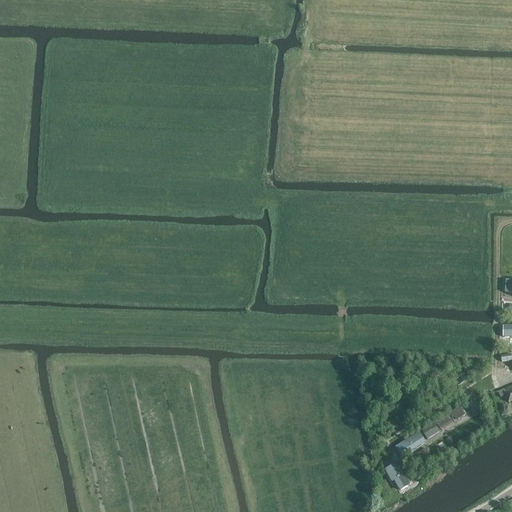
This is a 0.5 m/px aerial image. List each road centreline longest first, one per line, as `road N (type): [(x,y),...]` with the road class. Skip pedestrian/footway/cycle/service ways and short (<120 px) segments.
road 1 (track): [(342,325),(0,313)]
road 2 (track): [(256,200),(511,204)]
road 3 (track): [(494,384),(501,231),(511,221)]
